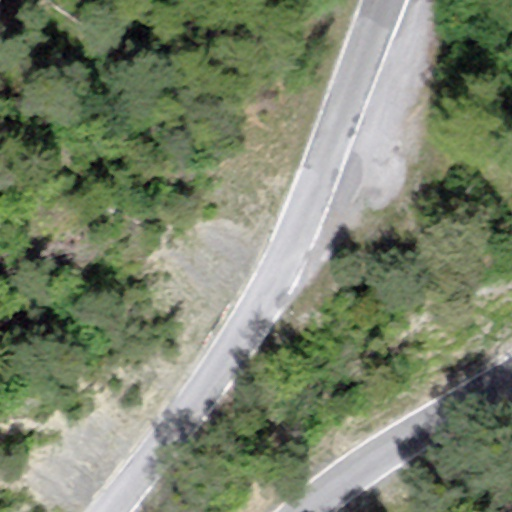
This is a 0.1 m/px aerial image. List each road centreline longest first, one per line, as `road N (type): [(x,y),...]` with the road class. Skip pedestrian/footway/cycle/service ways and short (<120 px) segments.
road 1 (tertiary): [(110,511),(226,358),(285,256),(383,0)]
road 2 (tertiary): [(511,376),(302,511)]
